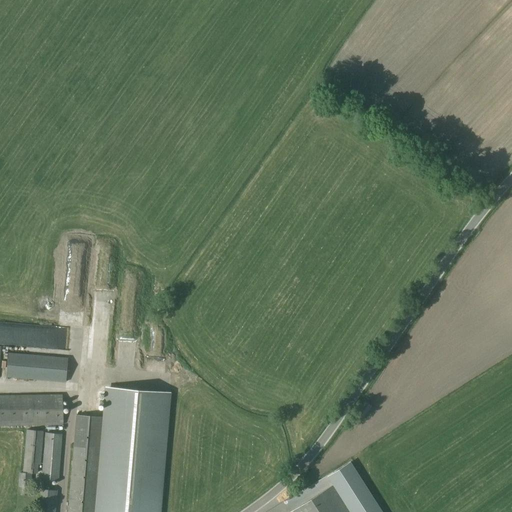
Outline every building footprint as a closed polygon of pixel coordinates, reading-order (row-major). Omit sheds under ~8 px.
[(0,344),(62,349),(63,330),(0,325),(0,344)] [(8,353),(6,376),(66,382),(68,359),(8,353)] [(95,511),(156,511),(167,395),(107,390),(95,511)] [(0,395),(0,425),(63,425),(63,394),(0,395)] [(362,419),(372,406),(364,401),(356,413),(362,419)] [(94,511),(103,417),(76,415),(67,511),(94,511)] [(43,431),(26,429),(22,472),(37,473),(38,465),(40,465),(43,431)] [(62,434),(45,432),(42,465),(38,465),(37,479),(41,480),(58,481),(62,434)] [(291,511),(379,511),(347,463),(328,476),(333,485),(291,511)] [(55,511),(57,490),(38,489),(36,511),(55,511)]
